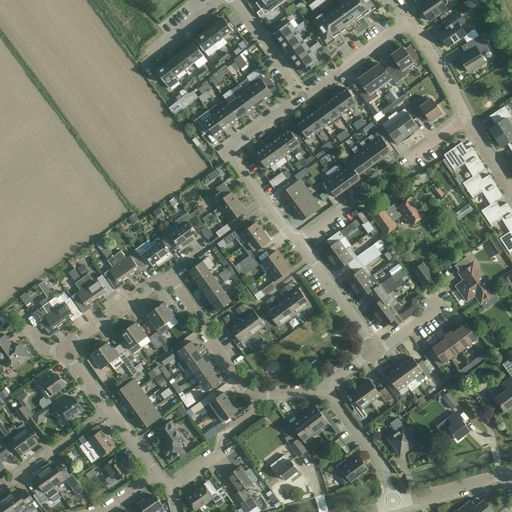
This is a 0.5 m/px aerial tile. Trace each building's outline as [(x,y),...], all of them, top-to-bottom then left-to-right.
[(259,0),(256,3),(264,15),(265,15),(280,4),(277,0),(259,0)] [(346,0),(339,6),(352,25),(371,11),(369,9),(374,5),(370,0),(346,0)] [(429,21),(432,19),(447,9),(445,6),(447,4),(447,2),(445,0),(425,0),(428,4),(421,9),(429,21)] [(464,13),(478,4),(475,0),(471,0),(461,7),(464,13)] [(352,25),(339,6),(325,16),(323,13),(313,20),(326,39),(331,36),(333,38),(352,25)] [(446,29),(439,34),(448,47),(466,35),(461,27),(466,24),(458,12),(442,23),(446,29)] [(214,25),(224,38),(235,30),(229,22),(228,22),(229,22),(228,23),(225,19),(224,20),(223,18),(222,20),(221,20),(214,25)] [(274,34),(281,44),(308,23),(305,20),(294,28),(290,22),(285,26),(283,23),(276,27),(278,30),(274,34)] [(281,44),(287,53),(303,41),(298,33),(309,25),(308,23),(281,44)] [(214,45),(224,38),(214,25),(205,32),(214,45)] [(205,32),(195,39),(195,40),(196,39),(197,40),(196,41),(205,52),(214,45),(205,32)] [(481,34),(467,43),(471,49),(466,52),(466,51),(455,58),(461,68),(464,66),(468,73),(485,62),(481,55),(483,54),(482,52),(489,48),(481,34)] [(243,41),(238,45),(242,50),(247,47),(243,41)] [(287,53),(294,62),(319,43),(318,42),(309,49),(303,41),(287,53)] [(185,50),(194,63),(204,56),(195,44),(195,45),(194,44),(194,43),(185,50)] [(319,43),(294,62),(301,71),(306,68),(308,71),(314,66),(312,63),(317,60),(313,53),(322,47),(319,43)] [(401,80),(411,72),(407,67),(414,62),(403,47),(392,55),(399,65),(393,69),(401,80)] [(185,70),(194,63),(185,50),(175,57),(185,70)] [(240,55),(234,60),(236,62),(240,67),(241,69),(247,64),(240,55)] [(175,77),(185,70),(175,57),(166,64),(175,77)] [(236,62),(230,66),(234,72),(240,67),(236,62)] [(401,80),(393,69),(388,73),(380,63),(369,71),(381,87),(392,79),(395,84),(398,87),(403,84),(400,80),(401,80)] [(169,89),(179,82),(175,77),(166,64),(158,69),(159,70),(157,71),(158,72),(157,73),(169,89)] [(227,68),(225,66),(218,72),(222,77),(230,71),(227,68)] [(378,96),(375,91),(381,87),(369,71),(358,80),(365,89),(360,93),(368,104),(378,96)] [(261,73),(250,81),(264,101),(273,94),(269,89),(275,85),(267,75),(264,78),(261,73)] [(219,74),(214,77),(218,83),(223,79),(219,74)] [(248,78),(239,84),(256,107),(264,101),(250,81),(248,78)] [(207,83),(202,86),(207,92),(211,88),(207,83)] [(239,84),(231,90),(248,113),(256,107),(239,84)] [(202,86),(198,89),(202,95),(207,92),(202,86)] [(338,94),(349,109),(357,103),(347,88),(338,94)] [(231,90),(230,89),(222,95),(229,104),(239,119),(248,113),(231,90)] [(338,94),(330,100),(341,115),(349,109),(338,94)] [(426,103),(422,98),(411,106),(419,117),(425,113),(432,122),(443,114),(432,99),(426,103)] [(330,100),(322,106),(332,121),(341,115),(330,100)] [(387,107),(390,111),(395,107),(392,103),(387,107)] [(229,104),(220,110),(231,125),(239,119),(229,104)] [(220,110),(217,105),(208,111),(223,131),(231,125),(220,110)] [(322,106),(313,112),(324,127),(332,121),(322,106)] [(511,116),(505,106),(490,116),(490,117),(495,114),(498,119),(494,122),(496,125),(490,128),(496,138),(511,127),(511,116)] [(384,115),(390,111),(387,107),(381,111),(384,115)] [(398,114),(397,112),(392,115),(410,138),(416,133),(415,132),(419,129),(405,109),(398,114)] [(208,110),(194,121),(204,134),(210,130),(214,137),(223,131),(208,111),(208,110)] [(313,112),(305,118),(316,133),(324,127),(313,112)] [(397,145),(402,142),(410,138),(392,115),(388,118),(389,120),(383,125),(397,145)] [(308,139),(316,133),(305,118),(297,124),(308,139)] [(357,121),(362,127),(366,123),(362,118),(357,121)] [(362,127),(357,121),(353,124),(357,130),(362,127)] [(511,127),(496,138),(502,147),(508,144),(509,147),(511,145),(511,127)] [(281,136),(292,151),(300,145),(289,130),(281,136)] [(341,133),(345,139),(350,136),(346,130),(341,133)] [(345,139),(341,133),(336,136),(341,142),(345,139)] [(375,140),(372,135),(368,138),(372,143),(383,158),(392,151),(381,136),(375,140)] [(281,136),(273,142),(283,157),(292,151),(281,136)] [(367,146),(363,141),(359,144),(363,149),(374,164),(383,158),(372,143),(367,146)] [(264,148),(275,163),(283,157),(273,142),(264,148)] [(325,145),(329,151),(333,148),(329,142),(325,145)] [(466,162),(475,176),(487,169),(486,168),(486,169),(472,147),(463,152),(458,146),(463,142),(462,142),(444,155),(455,172),(456,172),(454,169),(466,162)] [(329,151),(325,145),(320,148),(322,151),(315,156),(317,159),(329,151)] [(363,149),(359,152),(355,147),(351,149),(355,155),(366,170),(374,164),(363,149)] [(275,163),(264,148),(256,154),(267,169),(270,166),(274,172),(279,168),(275,163)] [(351,158),(343,148),(339,150),(345,158),(346,158),(358,175),(359,175),(366,170),(355,155),(351,158)] [(298,161),(303,167),(308,164),(303,157),(298,161)] [(345,158),(342,161),(346,166),(341,170),(352,185),(361,178),(359,175),(358,175),(346,158),(345,158)] [(299,171),(303,167),(298,161),(294,164),(299,171)] [(341,170),(337,165),(334,167),(337,172),(333,176),(344,191),(352,185),(341,170)] [(481,212),(504,197),(504,196),(503,197),(490,175),(481,181),(477,175),(487,169),(475,176),(463,184),(473,200),(474,200),(472,197),(483,190),(492,204),(481,211),(481,212)] [(282,173),(287,179),(291,176),(287,170),(282,173)] [(333,176),(329,170),(325,173),(329,178),(325,182),(336,197),(344,191),(333,176)] [(282,182),(287,179),(282,173),(278,176),(282,182)] [(316,182),(312,176),(307,180),(311,185),(316,182)] [(289,202),(307,189),(300,179),(282,192),(289,202)] [(289,202),(296,211),(314,198),(307,189),(289,202)] [(212,198),(219,207),(214,211),(218,217),(223,213),(239,202),(232,193),(225,198),(221,192),(212,198)] [(411,197),(398,207),(411,225),(424,216),(411,197)] [(504,197),(481,212),(491,228),(492,227),(490,225),(502,218),(511,232),(499,239),(511,231),(511,210),(507,203),(498,209),(495,203),(504,197)] [(321,208),(314,198),(296,211),(303,221),(321,208)] [(223,213),(230,223),(245,211),(239,202),(223,213)] [(385,234),(396,226),(383,209),(372,216),(385,234)] [(187,211),(174,221),(179,228),(190,244),(199,238),(193,230),(198,227),(193,220),(190,215),(187,211)] [(364,224),(368,221),(361,211),(357,214),(364,224)] [(353,222),(340,232),(345,237),(357,228),(357,227),(360,225),(357,220),(353,222)] [(248,243),(263,232),(256,223),(241,234),(248,243)] [(216,233),(220,238),(231,230),(227,224),(216,233)] [(190,244),(179,228),(170,234),(166,228),(161,231),(171,246),(176,243),(182,250),(190,244)] [(157,244),(153,247),(149,240),(148,240),(164,263),(173,257),(167,249),(171,246),(161,231),(163,234),(155,240),(157,244)] [(238,236),(235,231),(218,244),(221,249),(227,244),(227,245),(238,236)] [(511,231),(499,239),(509,255),(510,255),(508,253),(511,250),(511,231)] [(263,232),(248,243),(254,253),(270,241),(263,232)] [(504,250),(494,233),(489,236),(499,253),(504,250)] [(361,261),(378,249),(384,244),(381,239),(357,256),(361,261)] [(105,246),(101,240),(97,243),(101,249),(105,246)] [(164,263),(148,240),(135,250),(145,265),(150,261),(155,269),(164,263)] [(330,261),(346,250),(339,241),(324,252),(330,261)] [(384,244),(378,249),(361,261),(365,267),(382,255),(378,249),(384,245),(384,244)] [(220,261),(224,258),(215,247),(211,250),(220,261)] [(346,250),(330,261),(337,271),(356,257),(350,247),(346,250)] [(114,255),(129,277),(135,272),(137,275),(147,268),(135,252),(126,258),(121,251),(114,255)] [(269,272),(284,261),(277,251),(261,262),(269,272)] [(238,272),(255,260),(252,254),(234,267),(238,272)] [(129,277),(114,255),(107,260),(112,268),(104,274),(116,290),(125,284),(123,281),(129,277)] [(500,300),(479,271),(472,261),(470,262),(467,257),(455,265),(461,273),(463,271),(469,279),(458,287),(463,293),(461,294),(466,301),(472,296),(478,297),(483,304),(487,309),(500,300)] [(255,260),(238,272),(241,277),(259,265),(255,260)] [(192,281),(209,269),(203,261),(189,271),(193,276),(190,278),(192,281)] [(284,261),(269,272),(275,281),(291,270),(284,261)] [(423,263),(413,270),(424,286),(434,279),(423,263)] [(77,269),(83,277),(88,273),(83,265),(77,269)] [(231,277),(235,274),(230,266),(222,272),(228,280),(231,277)] [(209,269),(192,281),(194,284),(197,282),(201,287),(214,277),(209,269)] [(353,289),(368,277),(362,269),(347,280),(353,289)] [(82,278),(97,300),(103,295),(105,298),(114,291),(102,275),(93,281),(88,274),(82,278)] [(235,274),(231,277),(235,283),(239,280),(235,274)] [(454,285),(463,279),(459,274),(450,280),(454,285)] [(380,285),(373,275),(369,278),(368,277),(353,289),(360,299),(369,293),(372,298),(374,296),(383,289),(395,281),(391,277),(380,285)] [(97,300),(82,278),(81,279),(79,276),(74,279),(76,282),(74,283),(80,291),(71,297),(83,314),(93,307),(91,304),(97,300)] [(214,277),(201,287),(204,292),(202,294),(204,297),(220,285),(214,277)] [(401,277),(395,281),(399,287),(403,284),(403,280),(401,277)] [(398,302),(391,293),(399,287),(395,281),(383,289),(374,296),(372,298),(376,304),(370,308),(377,318),(398,302)] [(276,288),(272,282),(255,295),(259,300),(276,288)] [(220,285),(204,297),(206,300),(208,298),(212,303),(226,293),(220,285)] [(299,289),(291,294),(302,310),(310,304),(299,289)] [(26,292),(20,297),(26,305),(33,300),(26,292)] [(68,299),(64,292),(56,297),(49,301),(64,323),(70,318),(72,321),(82,315),(70,298),(68,299)] [(226,293),(212,303),(216,308),(213,310),(215,313),(232,302),(226,293)] [(291,294),(283,300),(294,316),(302,310),(291,294)] [(42,306),(34,312),(39,320),(51,337),(60,330),(58,327),(64,323),(49,301),(47,297),(39,302),(42,306)] [(283,300),(275,306),(287,321),(294,316),(283,300)] [(155,308),(166,323),(175,317),(169,307),(168,308),(164,302),(155,308)] [(403,321),(397,312),(402,308),(398,302),(377,318),(383,327),(391,322),(395,327),(403,321)] [(402,314),(406,319),(417,311),(421,308),(417,303),(413,306),(402,314)] [(287,321),(275,306),(267,312),(279,327),(287,321)] [(166,323),(155,308),(147,314),(151,320),(150,320),(157,330),(166,323)] [(246,316),(257,331),(265,326),(263,323),(267,320),(262,313),(258,316),(254,310),(246,316)] [(181,315),(176,319),(186,333),(191,328),(181,315)] [(246,316),(238,322),(250,337),(257,331),(246,316)] [(128,328),(142,348),(150,342),(156,350),(161,346),(153,335),(148,338),(147,337),(141,327),(140,328),(136,322),(128,328)] [(250,337),(238,322),(230,328),(241,343),(249,337),(250,337)] [(459,329),(470,344),(478,338),(467,323),(459,329)] [(118,345),(130,362),(135,358),(132,355),(142,348),(128,328),(119,334),(123,340),(122,340),(123,342),(118,345)] [(451,358),(470,344),(459,329),(453,333),(454,335),(450,338),(452,337),(453,339),(449,342),(446,338),(440,343),(451,358)] [(153,335),(161,346),(167,342),(159,331),(153,335)] [(5,336),(0,340),(0,357),(5,364),(12,360),(17,367),(30,358),(21,345),(15,350),(5,336)] [(184,359),(200,347),(198,345),(195,347),(191,341),(178,351),(184,359)] [(130,362),(118,345),(114,349),(113,347),(112,348),(108,342),(100,348),(110,363),(115,369),(123,363),(131,373),(128,375),(130,378),(138,373),(135,368),(130,362)] [(443,364),(451,358),(440,343),(432,348),(443,364)] [(189,367),(203,357),(199,352),(202,350),(200,347),(184,359),(189,367)] [(100,348),(91,354),(93,356),(96,360),(94,361),(98,366),(94,370),(95,371),(103,382),(107,379),(104,374),(105,373),(102,369),(110,363),(100,348)] [(176,358),(171,350),(159,358),(164,365),(176,358)] [(479,356),(482,360),(490,355),(487,351),(479,356)] [(472,367),(482,360),(479,356),(469,363),(472,367)] [(195,375),(211,363),(209,360),(207,362),(203,357),(189,367),(195,375)] [(423,360),(418,364),(412,357),(404,363),(415,378),(423,372),(426,376),(431,372),(423,360)] [(163,374),(167,371),(159,360),(155,363),(158,366),(162,372),(163,374)] [(511,377),(511,363),(508,360),(502,365),(511,377)] [(201,383),(214,373),(211,368),(213,366),(211,363),(195,375),(201,383)] [(415,378),(404,363),(396,369),(407,384),(406,385),(411,391),(419,385),(415,378)] [(460,370),(463,374),(472,367),(469,363),(460,370)] [(140,364),(135,368),(138,373),(143,369),(140,364)] [(162,372),(158,366),(151,371),(155,377),(159,374),(162,372)] [(396,398),(401,395),(398,391),(406,385),(407,384),(396,369),(387,376),(388,376),(383,380),(396,398)] [(455,380),(463,374),(460,370),(452,376),(455,380)] [(54,377),(50,372),(36,382),(48,398),(66,385),(58,374),(54,377)] [(214,373),(201,383),(207,392),(223,380),(221,377),(218,378),(214,373)] [(165,380),(160,375),(155,379),(159,385),(164,381),(165,380)] [(511,405),(511,379),(511,377),(500,385),(501,387),(493,393),(497,398),(502,405),(501,406),(505,411),(511,405)] [(123,402),(141,389),(134,379),(116,392),(123,402)] [(174,390),(179,387),(173,379),(169,382),(174,390)] [(361,386),(372,402),(381,396),(385,403),(392,398),(385,388),(378,392),(369,380),(361,386)] [(367,416),(362,409),(372,402),(361,386),(351,393),(356,401),(351,404),(362,420),(367,416)] [(180,398),(185,395),(179,387),(174,390),(180,398)] [(459,405),(445,387),(434,396),(440,403),(444,400),(452,410),(459,405)] [(169,396),(173,393),(170,388),(165,391),(169,396)] [(123,402),(130,411),(148,398),(141,389),(123,402)] [(215,413),(231,402),(224,393),(217,398),(213,393),(186,412),(190,417),(208,404),(215,413)] [(185,395),(180,398),(187,408),(192,404),(185,395)] [(69,401),(65,396),(52,405),(59,415),(66,415),(70,421),(84,410),(75,397),(69,401)] [(427,402),(422,396),(418,400),(422,406),(427,402)] [(130,411),(137,420),(155,407),(148,398),(130,411)] [(23,406),(31,417),(34,415),(26,405),(26,406),(21,399),(19,401),(22,406),(23,406)] [(234,421),(230,417),(238,411),(231,402),(215,413),(221,422),(215,427),(219,432),(234,421)] [(324,409),(321,412),(316,405),(291,424),(304,441),(328,423),(337,434),(341,431),(324,409)] [(23,406),(22,406),(16,411),(25,423),(31,418),(31,417),(23,406)] [(418,409),(415,406),(408,412),(410,415),(418,409)] [(161,417),(155,407),(137,420),(144,430),(161,417)] [(187,414),(182,407),(174,411),(180,419),(187,414)] [(447,418),(443,421),(449,430),(458,441),(471,432),(456,412),(447,418)] [(403,428),(397,419),(390,424),(396,433),(388,439),(395,448),(394,450),(397,454),(399,453),(400,455),(416,443),(404,427),(403,428)] [(0,436),(2,439),(9,434),(0,422),(0,436)] [(167,442),(161,446),(170,459),(179,453),(183,449),(178,442),(182,439),(183,439),(171,422),(157,432),(163,440),(164,439),(167,442)] [(17,428),(32,448),(41,442),(29,426),(26,428),(23,424),(17,428)] [(32,448),(17,428),(16,429),(19,433),(10,440),(21,456),(32,448)] [(290,433),(286,428),(282,432),(286,436),(290,433)] [(103,430),(93,437),(90,431),(79,439),(83,445),(85,443),(97,459),(115,447),(103,430)] [(307,451),(293,432),(284,438),(298,458),(307,451)] [(2,443),(0,443),(0,471),(5,468),(1,463),(11,456),(2,443)] [(320,463),(328,458),(324,451),(316,456),(320,463)] [(291,460),(290,461),(285,455),(270,466),(275,473),(278,471),(285,480),(298,470),(291,460)] [(116,457),(103,467),(110,476),(106,479),(111,485),(118,480),(132,470),(123,459),(120,462),(116,457)] [(359,458),(350,465),(345,459),(335,466),(339,472),(336,475),(344,486),(351,481),(368,469),(359,458)] [(45,472),(55,485),(60,482),(65,479),(76,494),(83,489),(72,473),(69,475),(65,469),(60,472),(55,464),(50,468),(45,472)] [(245,472),(241,467),(227,477),(238,493),(233,497),(239,505),(241,504),(246,511),(248,511),(257,506),(250,496),(249,497),(244,489),(252,483),(257,480),(250,468),(245,472)] [(92,468),(85,474),(89,479),(96,474),(92,468)] [(55,485),(45,472),(40,475),(39,475),(34,478),(40,487),(34,491),(43,503),(53,496),(59,492),(55,485)] [(212,495),(205,486),(193,494),(192,493),(186,497),(195,510),(213,498),(219,506),(224,502),(222,498),(226,495),(221,488),(212,495)] [(28,496),(23,499),(17,491),(12,495),(8,498),(17,511),(30,511),(32,511),(36,508),(28,496)] [(163,506),(156,496),(149,501),(147,498),(139,504),(142,509),(138,511),(155,511),(163,506)] [(17,511),(8,498),(2,502),(0,503),(0,511),(17,511)] [(490,511),(492,511),(483,501),(475,508),(470,502),(459,511),(490,511)]
